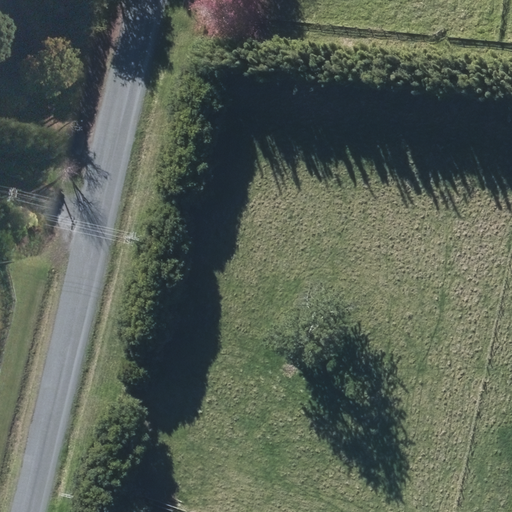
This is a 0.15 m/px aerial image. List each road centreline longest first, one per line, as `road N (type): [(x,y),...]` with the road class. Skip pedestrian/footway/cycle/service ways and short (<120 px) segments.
road 1 (unclassified): [(158,0),(43,511)]
road 2 (track): [(152,27),(511,61)]
